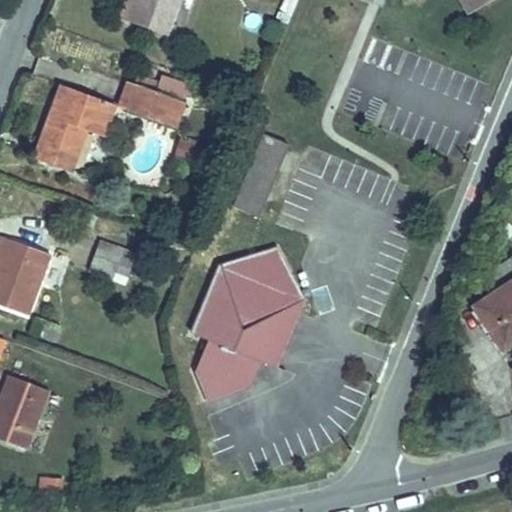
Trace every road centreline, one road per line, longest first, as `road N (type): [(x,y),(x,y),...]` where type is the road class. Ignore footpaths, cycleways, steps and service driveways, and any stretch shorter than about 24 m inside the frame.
road 1 (residential): [(374,479),(407,366),(511,105)]
road 2 (residential): [(511,449),(399,481),(374,479)]
